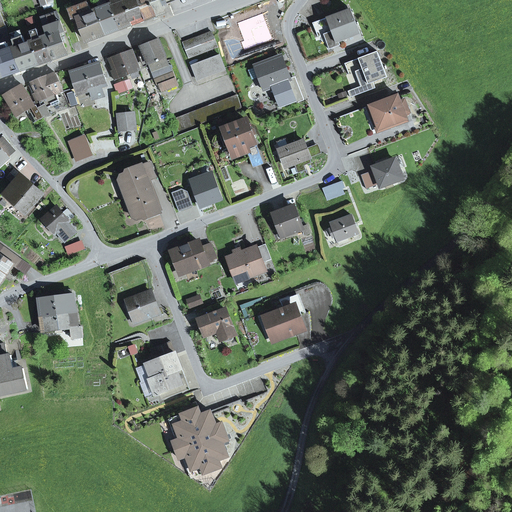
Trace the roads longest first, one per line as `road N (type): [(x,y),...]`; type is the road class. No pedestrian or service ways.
road 1 (residential): [(300,0),(287,29),(330,143),(326,168),(150,242)]
road 2 (residential): [(150,242),(196,369),(212,385),(356,332)]
road 3 (tertiary): [(231,0),(0,88)]
road 4 (unclassified): [(511,171),(481,218),(356,332)]
road 5 (unclassified): [(356,332),(317,389),(282,511)]
road 6 (residential): [(0,121),(85,218),(106,257)]
